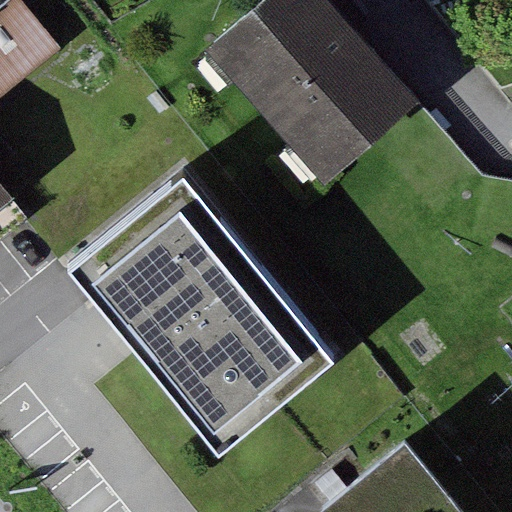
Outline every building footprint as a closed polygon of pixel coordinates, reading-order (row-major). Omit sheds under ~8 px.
[(0,0),(0,102),(70,46),(33,0),(0,0)] [(424,103),(330,0),(278,0),(214,58),(331,187),(424,103)] [(342,360),(184,162),(60,261),(218,458),(342,360)] [(0,211),(19,196),(0,173),(0,211)] [(231,511),(80,322),(0,385),(0,475),(29,511),(231,511)] [(471,511),(405,435),(314,511),(471,511)]
